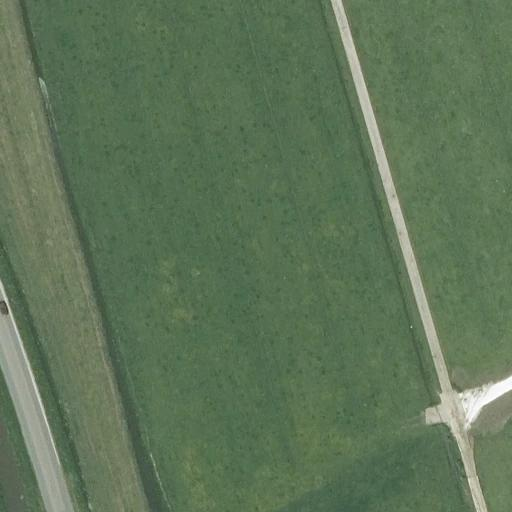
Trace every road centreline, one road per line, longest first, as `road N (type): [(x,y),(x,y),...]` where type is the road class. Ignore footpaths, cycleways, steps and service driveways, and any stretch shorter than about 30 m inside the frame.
road 1 (track): [(335,0),(450,411)]
road 2 (tertiary): [(56,511),(0,326)]
